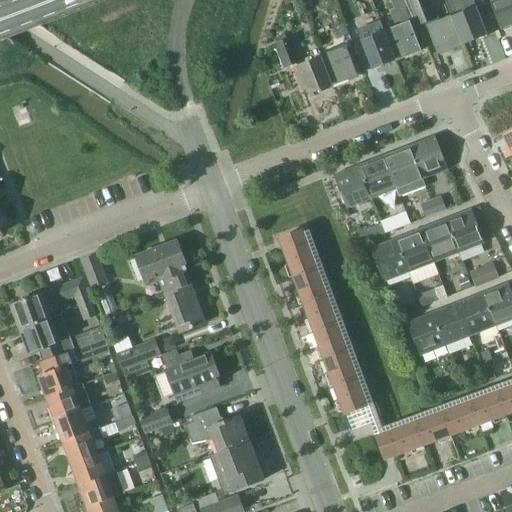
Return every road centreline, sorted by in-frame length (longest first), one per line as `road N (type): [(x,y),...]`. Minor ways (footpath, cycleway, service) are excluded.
road 1 (residential): [(332,511),(212,190)]
road 2 (residential): [(212,190),(457,99)]
road 3 (residential): [(0,273),(212,190)]
road 4 (residential): [(46,511),(0,385)]
road 5 (residential): [(511,218),(457,99)]
